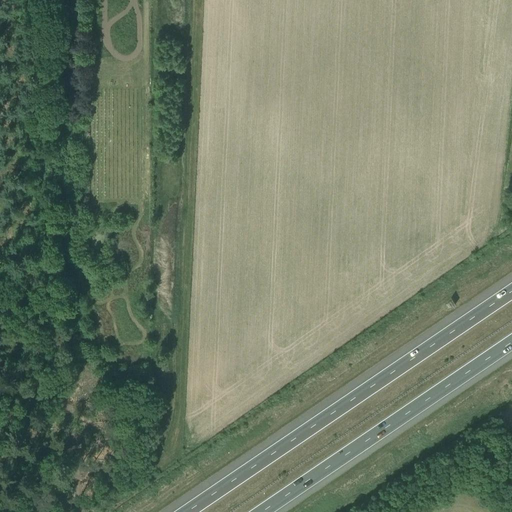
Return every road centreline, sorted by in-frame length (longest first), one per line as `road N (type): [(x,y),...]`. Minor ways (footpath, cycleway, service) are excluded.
road 1 (track): [(39,0),(46,267),(81,511)]
road 2 (motorway): [(511,291),(187,511)]
road 3 (motorway): [(262,511),(511,342)]
